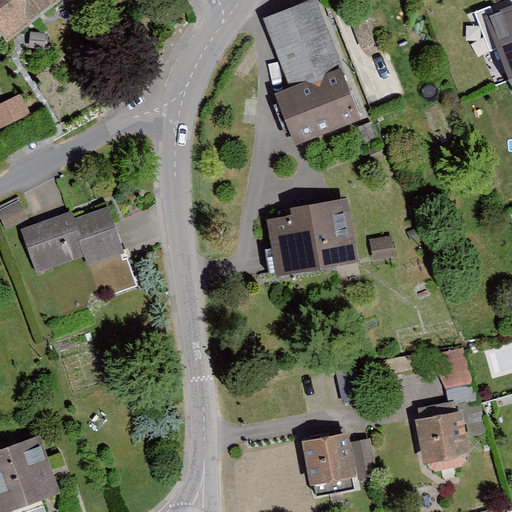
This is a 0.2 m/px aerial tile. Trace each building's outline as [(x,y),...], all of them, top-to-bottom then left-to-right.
[(0,0),(0,29),(12,44),(65,0),(0,0)] [(323,0),(309,0),(266,17),(294,88),(280,93),(302,146),(371,119),(323,0)] [(511,6),(485,17),(509,80),(511,85),(511,6)] [(368,17),(354,22),(365,54),(379,49),(368,17)] [(23,94),(0,104),(0,129),(32,113),(23,94)] [(270,217),(280,276),(362,262),(351,195),(298,204),(299,212),(270,217)] [(20,196),(0,206),(0,207),(10,227),(30,217),(20,196)] [(76,207),(25,225),(41,268),(89,251),(92,261),(128,247),(112,202),(78,214),(76,207)] [(393,238),(371,241),(374,264),(396,261),(393,238)] [(466,350),(433,357),(448,391),(451,404),(421,410),(432,462),(473,454),(469,437),(487,433),(482,406),(478,407),(474,388),(466,350)] [(359,429),(301,440),(313,502),(362,492),(360,482),(369,480),(359,429)] [(65,488),(44,431),(0,447),(0,503),(3,510),(65,488)]
